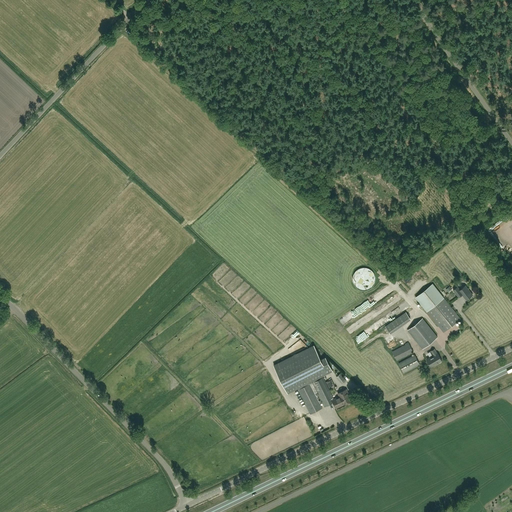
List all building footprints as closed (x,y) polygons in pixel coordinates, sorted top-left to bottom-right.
[(503,250),(505,248),(493,231),(490,233),(503,250)] [(444,332),(460,319),(433,284),(416,297),(444,332)] [(473,295),(465,285),(460,290),(457,287),(453,290),(459,297),(462,295),(466,300),(473,295)] [(52,307),(46,301),(44,303),(50,309),(52,307)] [(385,326),(390,333),(410,318),(406,312),(385,326)] [(407,331),(422,349),(438,337),(423,318),(407,331)] [(397,360),(413,352),(409,342),(392,351),(397,360)] [(310,414),(322,408),(320,403),(322,402),(324,407),(332,403),(330,399),(333,398),(322,376),(332,371),(325,357),(321,359),(314,345),(274,365),(288,393),(298,388),(310,414)] [(431,367),(442,361),(437,352),(436,353),(434,349),(431,351),(434,355),(427,359),(431,367)] [(399,363),(404,373),(420,365),(415,355),(399,363)] [(346,381),(340,374),(336,377),(342,384),(346,381)] [(339,397),(342,405),(343,404),(352,400),(346,389),(338,394),(340,397),(339,397)] [(342,405),(339,397),(332,400),(336,408),(342,405)]
